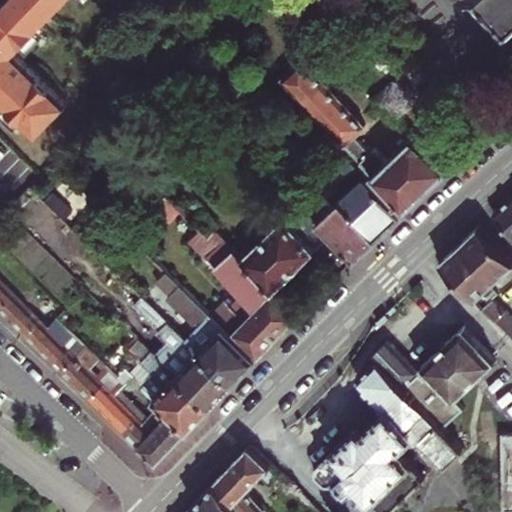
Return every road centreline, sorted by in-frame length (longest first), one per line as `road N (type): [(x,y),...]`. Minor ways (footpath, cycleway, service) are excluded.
road 1 (tertiary): [(157,507),(511,161)]
road 2 (residential): [(157,507),(0,360)]
